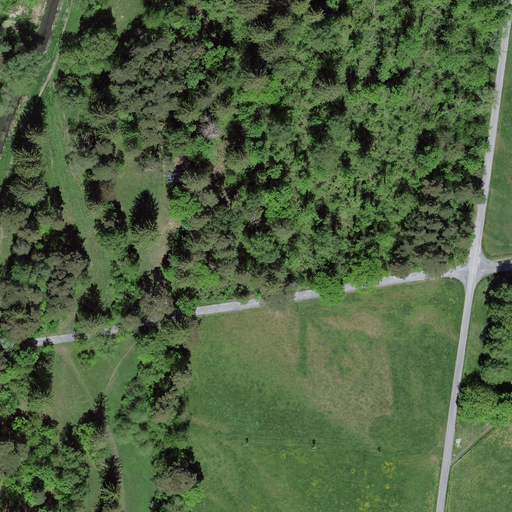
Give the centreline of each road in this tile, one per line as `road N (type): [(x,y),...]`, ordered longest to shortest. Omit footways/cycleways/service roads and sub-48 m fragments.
road 1 (unclassified): [(442,511),(511,10)]
road 2 (track): [(476,271),(0,347)]
